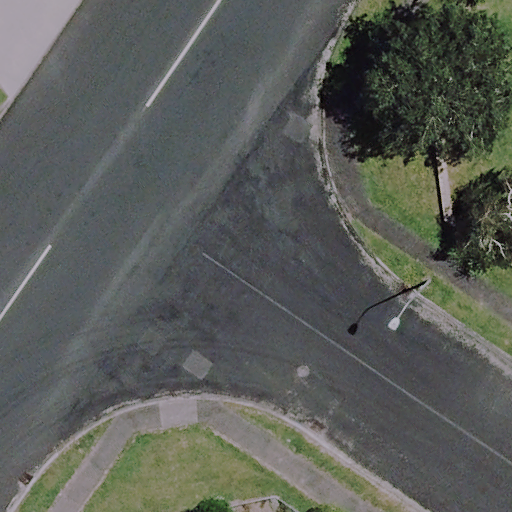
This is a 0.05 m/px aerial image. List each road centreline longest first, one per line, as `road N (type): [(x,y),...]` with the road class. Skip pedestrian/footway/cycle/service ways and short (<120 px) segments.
road 1 (residential): [(511,463),(97,177)]
road 2 (residential): [(97,177),(219,0)]
road 3 (residential): [(0,320),(97,177)]
